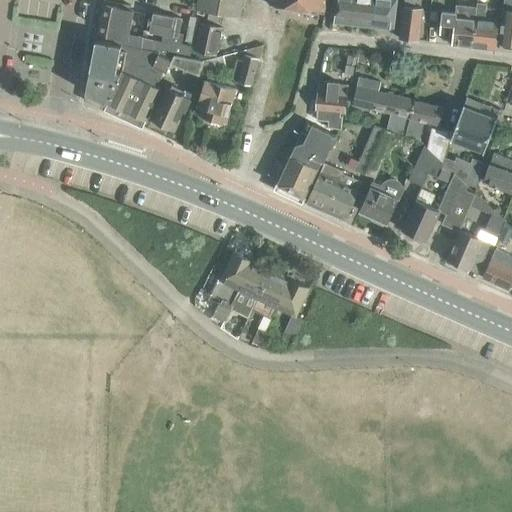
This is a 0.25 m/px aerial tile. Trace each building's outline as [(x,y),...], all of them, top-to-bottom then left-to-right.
[(115,38),(114,43),(121,44),(140,48),(142,37),(125,34),(127,21),(131,22),(133,10),(129,10),(130,5),(104,0),(97,34),(115,38)] [(197,0),(196,8),(240,16),(242,0),(197,0)] [(325,0),(270,0),(270,5),(324,13),(325,0)] [(332,0),(331,20),(351,23),(353,0),(332,0)] [(353,0),(351,23),(372,25),(374,0),(353,0)] [(374,0),(372,25),(392,27),(395,0),(374,0)] [(403,0),(403,6),(399,38),(418,40),(421,8),(414,7),(414,0),(403,0)] [(511,0),(503,0),(499,43),(511,44),(511,0)] [(477,2),(476,7),(472,46),(494,49),(497,22),(484,20),(486,3),(477,2)] [(439,34),(452,35),(451,44),(472,46),(476,7),(456,5),(455,13),(442,11),(439,34)] [(161,42),(153,40),(151,50),(159,52),(189,58),(192,46),(181,44),(183,34),(178,33),(181,18),(150,11),(146,30),(163,34),(161,42)] [(190,16),(189,16),(184,40),(192,42),(197,17),(190,16)] [(199,23),(193,50),(216,55),(222,28),(199,23)] [(121,44),(114,43),(96,40),(93,53),(91,52),(90,59),(92,60),(86,91),(93,95),(91,103),(103,108),(103,109),(104,110),(122,71),(122,69),(126,51),(120,50),(121,44)] [(170,64),(173,58),(159,52),(153,67),(166,73),(170,64)] [(159,52),(173,58),(170,64),(183,69),(182,72),(190,75),(197,78),(199,73),(199,71),(203,60),(189,58),(159,52)] [(237,81),(250,84),(258,58),(245,54),(242,62),(236,61),(231,79),(238,80),(237,81)] [(224,65),(222,55),(203,60),(199,71),(224,65)] [(345,63),(353,64),(354,56),(347,55),(345,63)] [(356,62),(364,64),(365,57),(358,55),(356,62)] [(157,73),(136,63),(130,74),(122,71),(104,110),(142,128),(160,88),(157,87),(162,76),(157,73)] [(345,65),(344,73),(352,74),(353,66),(345,65)] [(390,113),(386,130),(407,134),(410,118),(414,100),(378,91),(380,81),(358,76),(351,104),(390,113)] [(201,97),(203,98),(198,114),(211,118),(210,121),(221,124),(222,121),(226,122),(235,89),(206,79),(201,97)] [(340,112),(344,112),(346,91),(350,92),(351,85),(338,84),(338,82),(328,81),(328,83),(319,82),(316,110),(317,110),(316,120),(327,121),(327,127),(341,130),(342,116),(340,116),(340,112)] [(190,98),(165,87),(151,118),(166,125),(173,129),(182,109),(185,110),(190,98)] [(415,101),(414,100),(410,118),(407,134),(415,134),(421,140),(425,121),(439,124),(439,125),(444,107),(443,107),(415,101)] [(482,152),(484,152),(497,117),(496,116),(496,117),(464,105),(465,105),(463,104),(450,140),(451,140),(483,151),(482,152)] [(303,142),(295,144),(289,156),(287,155),(283,165),(285,166),(277,183),(283,187),(283,188),(297,195),(298,193),(304,197),(321,161),(323,162),(335,135),(312,124),(303,142)] [(394,133),(386,130),(374,125),(359,160),(350,156),(346,165),(374,177),(394,133)] [(451,132),(431,127),(426,147),(435,155),(442,161),(443,156),(451,132)] [(424,145),(408,180),(421,186),(427,173),(435,156),(424,145)] [(511,159),(494,152),(483,182),(511,192),(511,159)] [(435,177),(442,161),(435,155),(435,156),(427,173),(435,177)] [(442,161),(468,184),(475,187),(484,163),(472,158),(470,162),(456,156),(454,160),(443,156),(442,161)] [(323,163),(307,201),(346,217),(361,181),(342,173),(342,171),(323,163)] [(438,178),(446,182),(450,174),(441,170),(438,178)] [(459,231),(460,229),(470,205),(475,193),(454,173),(439,205),(448,209),(442,223),(459,231)] [(383,181),(381,186),(372,182),(359,210),(373,216),(372,220),(382,225),(384,221),(387,222),(403,187),(403,185),(403,184),(403,183),(402,181),(401,180),(399,178),(397,177),(395,176),(393,176),(392,176),(389,176),(387,177),(386,178),(384,179),(383,181)] [(435,194),(420,188),(402,229),(405,231),(404,233),(415,238),(416,236),(426,240),(439,210),(430,205),(435,194)] [(488,205),(475,193),(470,205),(485,212),(492,213),(493,211),(493,210),(488,205)] [(493,210),(493,211),(492,213),(484,232),(497,237),(504,220),(493,210)] [(511,228),(504,222),(497,240),(506,244),(509,236),(511,237),(511,255),(495,248),(482,277),(509,289),(510,285),(511,286),(511,228)] [(460,229),(459,231),(446,259),(449,261),(450,264),(456,266),(459,265),(477,273),(491,243),(482,239),(460,229)] [(223,321),(227,314),(252,260),(233,251),(220,279),(217,278),(210,293),(221,299),(212,316),(223,321)] [(271,269),(259,263),(252,260),(227,314),(245,323),(252,309),(271,269)] [(274,270),(271,269),(252,309),(271,318),(276,307),(290,278),(283,275),(280,269),(274,270)] [(276,307),(291,314),(295,316),(309,287),(290,278),(276,307)] [(200,286),(196,294),(200,296),(204,288),(200,286)] [(295,316),(291,314),(283,333),(293,338),(302,319),(295,316)] [(265,331),(258,328),(252,342),(258,345),(265,331)]
